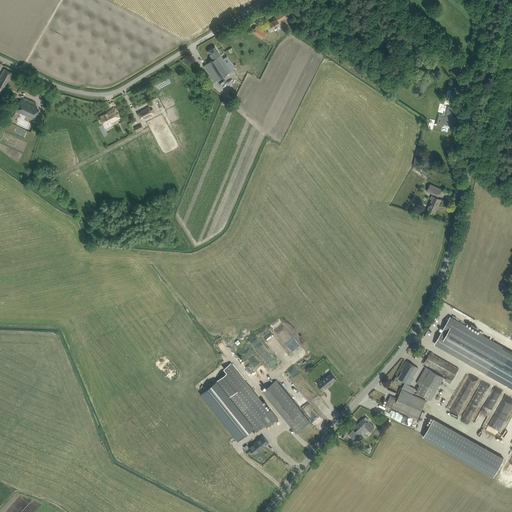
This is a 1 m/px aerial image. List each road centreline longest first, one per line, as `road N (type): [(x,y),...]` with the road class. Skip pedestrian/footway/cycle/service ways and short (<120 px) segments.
road 1 (tertiary): [(269,511),(409,341),(432,301),(511,0)]
road 2 (unclassified): [(0,58),(60,87),(104,94),(213,32)]
